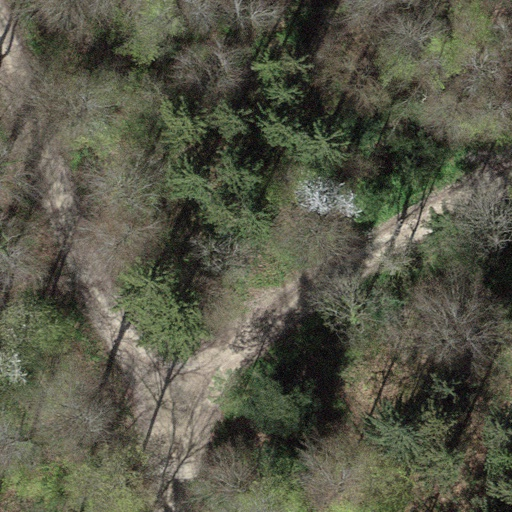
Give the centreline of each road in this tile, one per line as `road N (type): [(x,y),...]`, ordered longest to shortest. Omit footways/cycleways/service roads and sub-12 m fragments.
road 1 (track): [(153,403),(398,239),(511,178)]
road 2 (track): [(0,25),(68,230),(153,403)]
